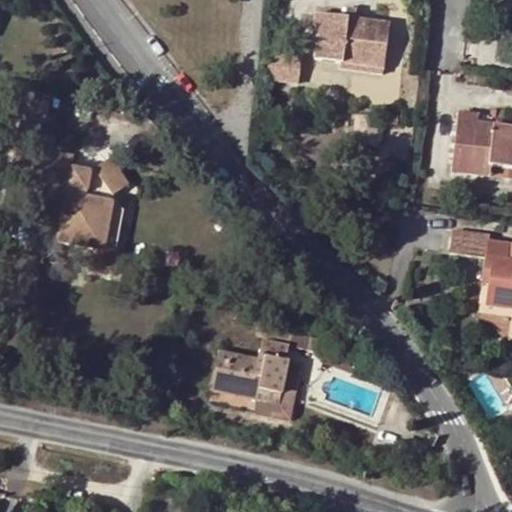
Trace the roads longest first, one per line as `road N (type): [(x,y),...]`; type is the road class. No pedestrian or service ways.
road 1 (unclassified): [(498,511),(450,414),(100,0)]
road 2 (tertiary): [(348,497),(143,449)]
road 3 (tertiary): [(143,449),(0,419)]
